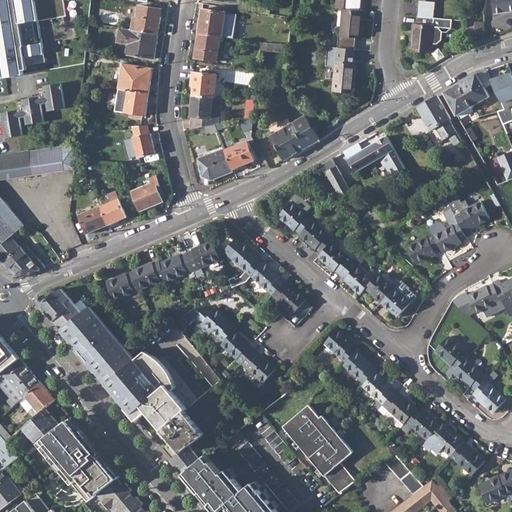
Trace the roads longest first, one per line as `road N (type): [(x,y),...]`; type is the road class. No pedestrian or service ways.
road 1 (primary): [(12,307),(186,511)]
road 2 (residential): [(193,216),(168,114),(183,0)]
road 3 (tertiary): [(403,98),(234,198)]
road 4 (tertiary): [(193,216),(17,292)]
road 5 (residential): [(407,363),(439,297),(496,246)]
road 6 (residential): [(234,198),(336,297)]
road 7 (residential): [(407,363),(482,430),(511,434)]
road 8 (tertiary): [(511,47),(464,62),(403,98)]
